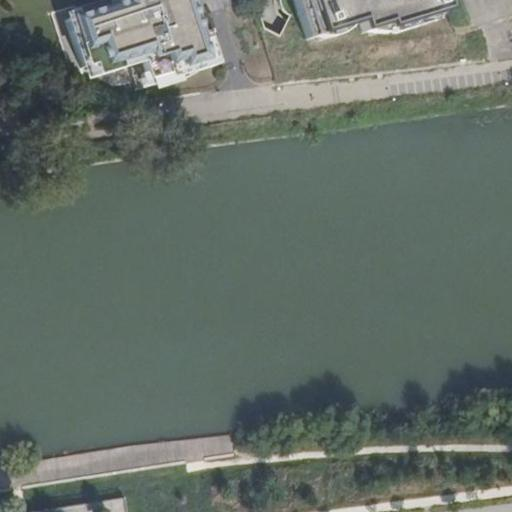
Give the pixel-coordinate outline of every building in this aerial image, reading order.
[(121,0),(123,5),(114,8),(70,23),(85,72),(126,59),(128,66),(144,62),(151,81),(152,85),(210,67),(209,64),(212,63),(192,0),(121,0)] [(111,0),(114,8),(123,5),(121,0),(111,0)] [(443,0),(294,0),(304,31),(355,17),(359,26),(381,19),(384,25),(445,6),(443,0)] [(216,62),(212,63),(209,64),(210,67),(152,85),(151,81),(145,84),(148,92),(161,88),(164,89),(168,88),(175,88),(184,85),(198,79),(200,76),(219,70),(216,62)] [(126,511),(125,500),(46,511),(126,511)]
